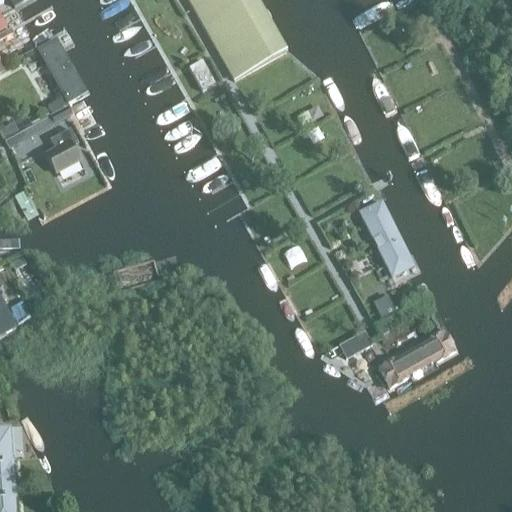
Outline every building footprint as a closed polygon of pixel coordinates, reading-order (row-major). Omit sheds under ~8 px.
[(183,0),(232,87),(284,56),(251,0),(183,0)] [(85,96),(56,44),(39,53),(68,105),(85,96)] [(215,87),(201,63),(188,71),(202,94),(215,87)] [(53,127),(65,120),(60,112),(48,119),(49,120),(53,127)] [(49,120),(13,140),(18,148),(53,128),(53,127),(49,120)] [(14,126),(2,132),(7,142),(19,135),(14,126)] [(73,150),(78,147),(70,132),(50,143),(55,153),(46,158),(55,176),(80,163),(73,150)] [(381,205),(360,216),(392,281),(413,270),(381,205)] [(382,317),(395,312),(390,296),(376,301),(382,317)] [(0,333),(13,327),(0,303),(0,333)] [(22,304),(8,312),(17,329),(31,321),(22,304)] [(456,355),(444,334),(377,371),(389,392),(456,355)] [(16,511),(10,430),(0,430),(0,511),(16,511)]
